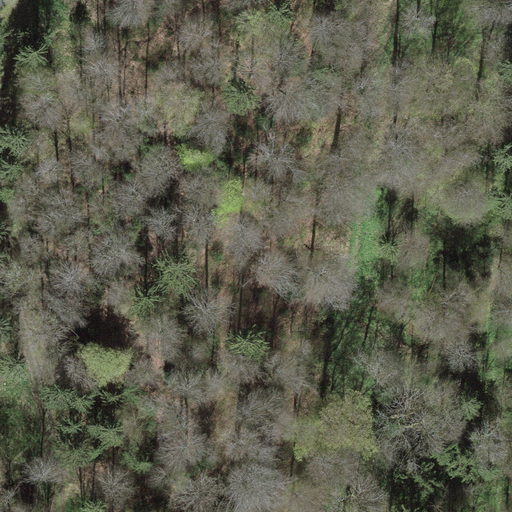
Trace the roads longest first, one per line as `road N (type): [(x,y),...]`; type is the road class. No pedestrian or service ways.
road 1 (track): [(406,0),(370,94),(347,247),(326,511)]
road 2 (track): [(0,217),(59,511)]
road 3 (track): [(15,5),(0,155)]
